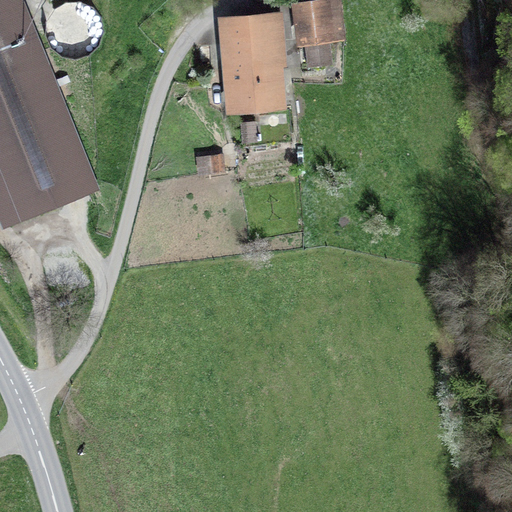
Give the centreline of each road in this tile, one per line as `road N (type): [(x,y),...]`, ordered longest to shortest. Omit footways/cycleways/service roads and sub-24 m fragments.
road 1 (residential): [(19,399),(66,371),(85,344),(100,315),(166,70),(185,40),(232,0)]
road 2 (track): [(469,0),(485,120),(511,164)]
